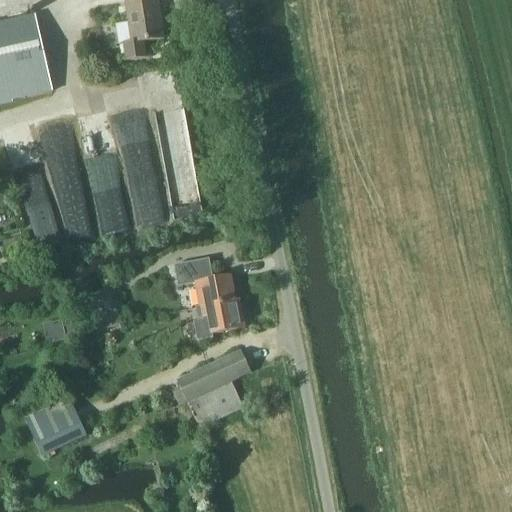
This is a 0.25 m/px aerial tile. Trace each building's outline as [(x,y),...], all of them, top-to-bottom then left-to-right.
[(144,43),(165,40),(158,0),(126,5),(132,44),(124,45),(127,62),(147,59),(144,43)] [(0,104),(52,92),(35,16),(0,24),(0,104)] [(179,288),(196,284),(198,297),(201,309),(235,302),(233,290),(230,278),(214,281),(210,260),(175,267),(179,288)] [(199,320),(194,321),(198,342),(213,339),(213,335),(245,329),(240,301),(235,302),(201,309),(197,309),(199,320)] [(69,339),(90,334),(87,318),(65,323),(69,339)] [(242,352),(177,383),(188,405),(200,431),(201,431),(244,410),(232,384),(232,383),(233,383),(252,374),(242,352)] [(70,399),(25,419),(43,459),(88,438),(70,399)]
